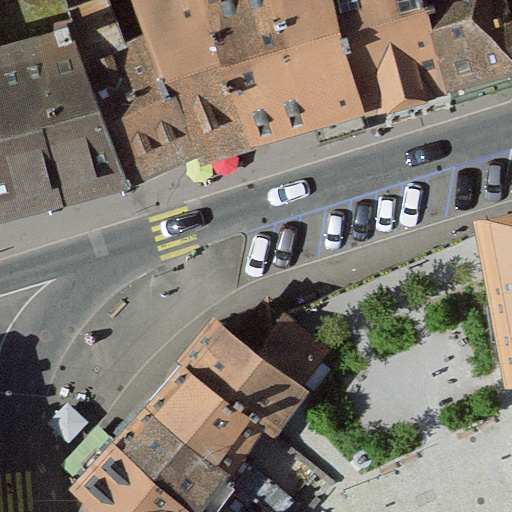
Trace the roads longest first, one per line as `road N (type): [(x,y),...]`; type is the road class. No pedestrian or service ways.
road 1 (secondary): [(511,133),(100,263)]
road 2 (tertiary): [(100,263),(48,318),(8,406)]
